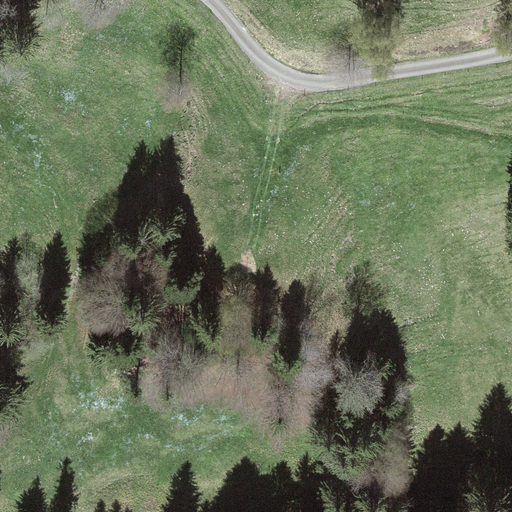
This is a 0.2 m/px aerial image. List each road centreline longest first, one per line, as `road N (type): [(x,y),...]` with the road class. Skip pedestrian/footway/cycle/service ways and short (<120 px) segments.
road 1 (track): [(214,0),(277,67),(320,80),(511,51)]
road 2 (track): [(277,67),(270,111),(275,129),(285,133),(372,119),(511,141)]
